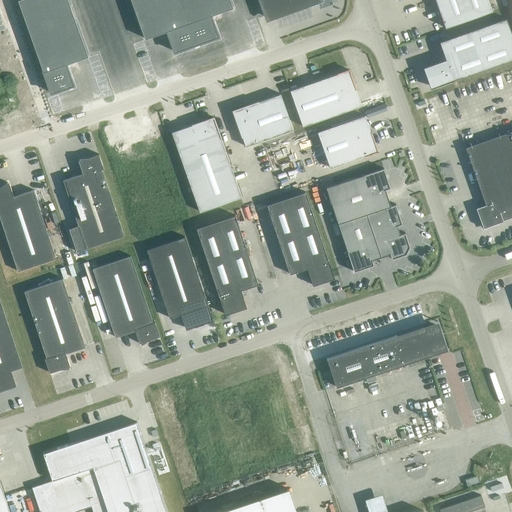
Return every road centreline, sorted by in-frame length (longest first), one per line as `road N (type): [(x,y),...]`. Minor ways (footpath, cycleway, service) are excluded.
road 1 (unclassified): [(460,274),(0,427)]
road 2 (unclassified): [(371,24),(0,152)]
road 3 (unclassified): [(460,274),(371,24)]
road 4 (unclassified): [(511,422),(460,274)]
